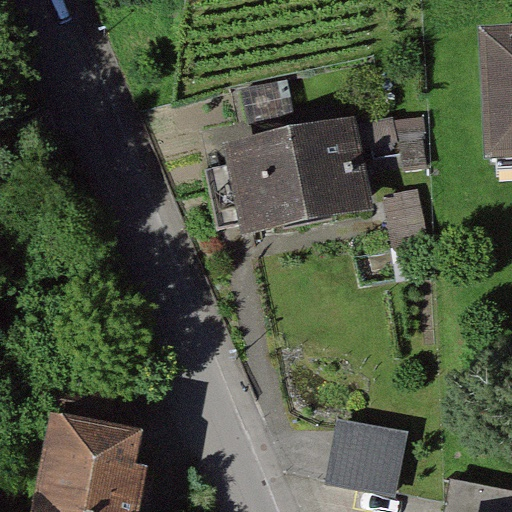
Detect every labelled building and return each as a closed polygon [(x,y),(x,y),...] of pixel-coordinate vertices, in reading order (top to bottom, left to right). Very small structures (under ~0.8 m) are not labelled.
[(511,47),(482,49),(489,184),(511,183),(511,47)] [(358,130),(234,156),(252,246),(377,220),(358,130)] [(414,443),(338,428),(332,456),(325,491),(401,506),(414,443)] [(53,432),(37,511),(142,511),(148,486),(136,484),(142,449),(53,432)] [(511,511),(511,498),(494,495),(490,511),(511,511)]
